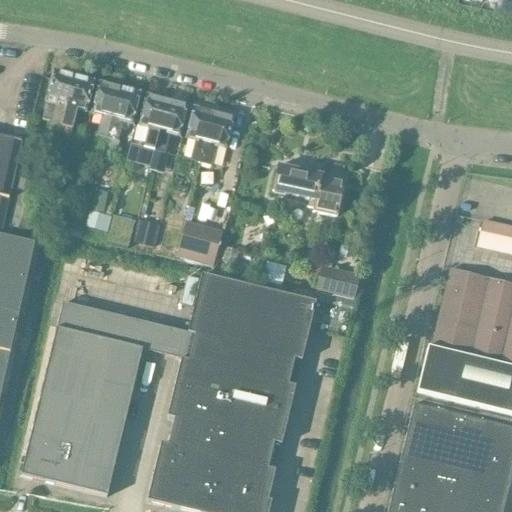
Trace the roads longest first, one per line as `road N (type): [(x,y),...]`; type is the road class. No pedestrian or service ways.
road 1 (residential): [(455,141),(82,44),(0,32)]
road 2 (unclassified): [(368,511),(455,141)]
road 3 (tertiary): [(511,56),(273,0)]
